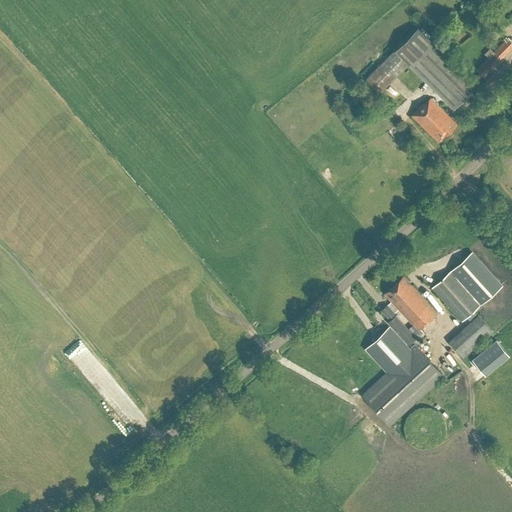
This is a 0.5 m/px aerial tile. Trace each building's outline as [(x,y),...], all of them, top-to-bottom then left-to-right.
[(366,77),(380,90),(408,62),(454,107),(476,85),(417,26),(394,50),(366,77)] [(450,40),(455,37),(450,28),(445,31),(450,40)] [(511,41),(508,37),(477,69),(484,75),(511,46),(511,41)] [(465,41),(461,49),(468,53),(472,45),(465,41)] [(481,85),(486,90),(496,79),(490,74),(481,85)] [(430,97),(412,115),(437,141),(456,123),(430,97)] [(472,251),(432,287),(462,319),(501,284),(472,251)] [(387,321),(408,344),(423,330),(419,327),(437,311),(403,274),(383,293),(391,301),(399,311),(412,324),(408,328),(395,314),(387,321)] [(399,311),(391,301),(387,304),(386,304),(379,310),(387,319),(397,309),(399,311)] [(478,315),(449,341),(462,355),(491,329),(478,315)] [(366,347),(387,370),(362,394),(390,424),(443,375),(415,345),(410,350),(388,326),(366,347)] [(483,372),(507,352),(496,340),(473,359),(483,372)] [(404,422),(404,428),(405,433),(407,439),(411,443),(416,446),(422,448),(427,448),(433,447),(438,444),(442,440),(445,435),(446,429),(446,424),(445,419),(442,414),(438,410),(434,407),(429,406),(423,406),(418,407),(413,409),(409,413),(406,417),(404,422)]
